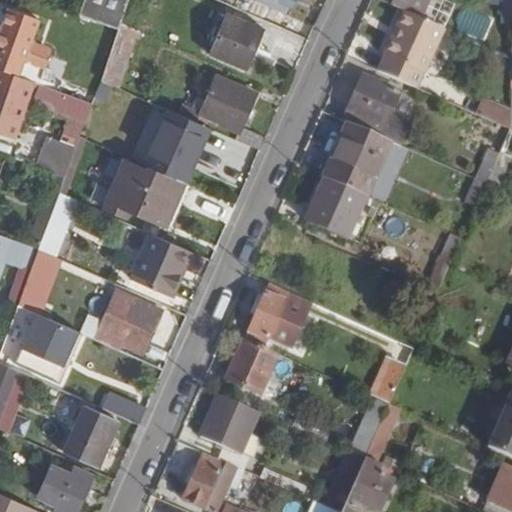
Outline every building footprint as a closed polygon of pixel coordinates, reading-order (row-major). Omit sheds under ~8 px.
[(129,0),(85,0),(79,15),(118,29),(120,26),(129,0)] [(129,0),(120,26),(136,32),(147,0),(129,0)] [(251,0),(286,15),(292,0),(251,0)] [(394,0),(392,7),(402,11),(417,18),(424,0),(394,0)] [(482,41),(491,20),(462,7),(453,28),(482,41)] [(39,20),(9,8),(0,30),(0,69),(36,83),(39,84),(51,51),(31,42),(39,20)] [(417,18),(402,11),(382,57),(383,58),(377,72),(415,89),(422,75),(423,75),(443,29),(417,18)] [(261,30),(227,15),(209,54),(244,69),(261,30)] [(120,26),(118,29),(99,81),(116,88),(136,32),(120,26)] [(36,83),(0,69),(0,132),(15,138),(36,83)] [(362,73),(340,122),(345,125),(378,139),(389,144),(403,150),(412,128),(392,119),(394,115),(390,114),(400,91),(362,73)] [(214,75),(203,100),(198,110),(191,107),(181,103),(176,115),(210,129),(211,124),(236,136),(235,140),(259,151),(264,140),(240,129),(256,94),(214,75)] [(93,97),(147,118),(153,105),(116,88),(99,81),(93,97)] [(91,104),(41,85),(33,105),(84,124),(91,104)] [(203,100),(196,97),(191,107),(198,110),(203,100)] [(466,112),(507,130),(508,130),(508,116),(471,100),(466,112)] [(176,115),(167,110),(143,164),(185,182),(210,129),(176,115)] [(75,148),(84,124),(71,120),(63,143),(75,148)] [(378,139),(345,125),(321,178),(365,197),(389,144),(378,139)] [(71,158),(75,148),(63,143),(50,138),(39,167),(49,171),(56,153),(71,158)] [(497,154),(487,149),(473,180),(484,185),(497,154)] [(498,152),(497,154),(484,185),(498,191),(511,158),(498,152)] [(65,177),(71,158),(56,153),(49,171),(52,171),(65,177)] [(184,185),(124,160),(103,209),(126,218),(129,212),(167,228),(184,185)] [(65,177),(52,171),(27,245),(38,250),(47,225),(58,194),(65,177)] [(303,218),(348,238),(365,197),(321,178),(303,218)] [(473,180),(462,203),(474,208),(484,185),(473,180)] [(74,201),(58,194),(47,225),(60,229),(63,230),(74,201)] [(60,229),(47,225),(38,250),(51,255),(60,229)] [(460,239),(449,234),(424,288),(436,293),(448,267),(460,239)] [(0,275),(4,264),(18,269),(14,280),(25,284),(27,279),(38,250),(27,245),(0,235),(0,275)] [(130,279),(168,296),(169,293),(187,251),(150,235),(130,279)] [(51,255),(38,250),(27,279),(44,285),(47,285),(56,258),(51,255)] [(192,253),(187,251),(169,293),(173,294),(192,253)] [(44,285),(27,279),(18,305),(29,310),(36,314),(44,317),(52,298),(41,294),(44,285)] [(6,303),(17,307),(25,284),(14,280),(6,303)] [(281,329),(286,332),(300,298),(266,283),(245,334),(274,345),(281,329)] [(148,341),(161,310),(114,290),(93,338),(121,351),(123,347),(129,333),(148,341)] [(17,307),(6,337),(0,352),(0,363),(7,366),(29,310),(18,305),(17,307)] [(75,349),(67,347),(75,331),(44,317),(36,314),(13,364),(52,382),(59,367),(66,371),(75,349)] [(148,341),(129,333),(123,347),(142,355),(148,341)] [(224,379),(259,395),(277,355),(242,339),(224,379)] [(404,366),(384,358),(367,395),(373,398),(388,404),(391,396),(398,381),(404,366)] [(7,366),(0,363),(0,381),(7,384),(13,370),(7,366)] [(511,391),(485,447),(511,459),(511,391)] [(216,394),(197,437),(221,449),(239,456),(258,413),(216,394)] [(79,398),(74,409),(82,413),(86,402),(79,398)] [(388,404),(373,398),(348,454),(363,460),(388,404)] [(110,400),(105,410),(138,425),(142,416),(110,400)] [(400,409),(388,404),(363,460),(375,465),(400,409)] [(107,442),(113,426),(82,413),(64,452),(96,465),(103,450),(110,454),(114,445),(107,442)] [(297,420),(293,429),(326,444),(330,435),(297,420)] [(181,501),(203,511),(244,511),(233,506),(229,511),(220,508),(229,488),(234,490),(243,472),(216,459),(175,441),(169,454),(196,466),(181,501)] [(221,449),(216,459),(243,472),(248,460),(239,456),(221,449)] [(348,454),(346,453),(322,507),(333,511),(339,511),(363,460),(348,454)] [(385,457),(380,468),(399,476),(403,466),(385,457)] [(361,511),(364,507),(377,511),(391,482),(377,475),(380,468),(375,465),(363,460),(339,511),(361,511)] [(51,464),(37,498),(46,502),(56,506),(53,511),(76,511),(93,475),(73,467),(71,473),(51,464)] [(485,502),(487,502),(481,511),(511,511),(511,469),(501,464),(485,502)] [(262,469),(259,478),(301,498),(306,488),(262,469)] [(33,511),(34,510),(0,494),(0,511),(33,511)] [(53,511),(56,506),(46,502),(41,511),(53,511)]
